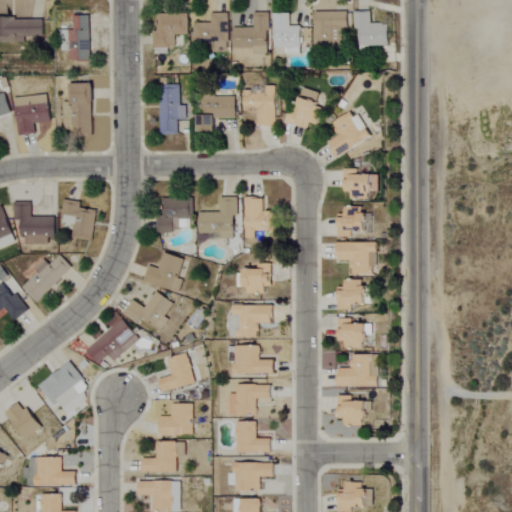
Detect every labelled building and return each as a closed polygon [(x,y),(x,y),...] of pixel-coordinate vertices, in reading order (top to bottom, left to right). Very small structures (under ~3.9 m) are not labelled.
[(341,29),(347,29),(346,12),(312,12),(313,46),(341,46),(341,29)] [(386,23),(370,24),(370,12),(353,12),(353,32),(358,32),(358,51),(387,50),(386,23)] [(251,54),(266,55),(267,13),(252,13),(252,28),(231,28),(231,49),(251,49),(251,54)] [(288,13),(272,13),(271,48),(285,48),(284,54),(299,55),(299,26),(288,26),(288,13)] [(186,35),(187,15),(154,14),(153,48),(173,48),(174,35),(186,35)] [(192,23),(192,48),(226,49),(227,14),(210,14),(209,23),(192,23)] [(88,15),(72,15),(72,31),(68,31),(69,60),(89,60),(88,15)] [(41,37),(41,19),(0,18),(0,41),(22,42),(22,37),(41,37)] [(91,137),(90,84),(70,84),(71,137),(91,137)] [(179,85),(159,86),(160,135),(177,135),(177,120),(185,120),(185,105),(179,105),(179,85)] [(276,86),(265,86),(265,93),(243,93),(243,112),(257,113),(257,126),(274,127),(276,86)] [(284,123),(307,129),(309,123),(316,125),(320,111),(314,110),(319,93),(301,88),(295,113),(288,111),(284,123)] [(5,89),(0,90),(0,116),(11,114),(5,89)] [(48,96),(15,97),(17,136),(34,135),(34,124),(49,123),(48,96)] [(235,97),(203,96),(203,117),(196,117),(196,132),(213,133),(213,118),(235,119),(235,97)] [(63,103),(63,131),(71,131),(70,102),(63,103)] [(371,137),(358,115),(352,118),(349,113),(331,124),(338,135),(326,142),(336,158),(371,137)] [(357,170),(343,169),(342,193),(349,193),(349,199),(369,200),(370,176),(356,176),(357,170)] [(232,240),(232,215),(236,215),(236,198),(218,198),(218,212),(197,213),(198,241),(232,240)] [(243,239),(254,239),(254,232),(275,233),(276,212),(261,212),(262,198),(244,198),(243,239)] [(95,211),(78,209),(79,202),(63,200),(60,223),(72,224),(71,239),(91,241),(95,211)] [(158,231),(188,231),(188,200),(157,200),(158,231)] [(53,217),(30,217),(30,203),(13,202),(12,220),(20,220),(20,245),(47,245),(47,238),(53,238),(53,217)] [(0,247),(14,243),(1,207),(0,207),(0,247)] [(350,237),(350,233),(371,232),(371,214),(361,214),(361,207),(342,208),(343,214),(336,214),(336,238),(350,237)] [(375,275),(375,243),(335,243),(335,261),(350,261),(350,275),(375,275)] [(178,293),(181,279),(177,278),(182,259),(162,254),(158,269),(147,266),(142,283),(178,293)] [(70,268),(58,255),(47,265),(41,260),(32,268),(36,273),(22,287),(36,302),(70,268)] [(263,294),(263,286),(269,286),(268,265),(255,265),(255,271),(242,271),(242,294),(263,294)] [(0,310),(4,308),(12,321),(27,311),(15,294),(10,297),(0,281),(0,310)] [(336,310),(350,311),(350,305),(370,305),(370,287),(361,287),(361,281),(343,281),(342,288),(336,288),(336,310)] [(172,302),(153,292),(144,308),(130,300),(121,315),(137,324),(139,319),(160,331),(167,319),(164,317),(172,302)] [(229,306),(228,337),(256,338),(257,324),(270,324),(270,307),(229,306)] [(113,362),(138,339),(120,319),(84,352),(96,365),(107,356),(113,362)] [(351,319),(336,319),(337,342),(343,342),(343,349),(363,349),(363,325),(351,325),(351,319)] [(229,375),(272,374),(272,360),(258,361),(258,346),(228,347),(229,375)] [(188,355),(168,359),(171,377),(157,379),(160,392),(194,385),(188,355)] [(377,386),(377,365),(371,365),(371,355),(350,355),(350,369),(335,369),(336,388),(377,386)] [(37,386),(52,406),(57,403),(65,414),(90,394),(67,363),(37,386)] [(269,385),(234,385),(234,416),(254,416),(255,399),(268,399),(269,385)] [(336,419),(343,419),(342,426),(363,426),(363,403),(351,403),(351,396),(337,396),(336,419)] [(3,414),(24,440),(39,428),(18,402),(3,414)] [(192,405),(170,404),(170,417),(159,417),(158,435),(192,436),(192,405)] [(254,423),(234,423),(235,454),(269,453),(268,439),(255,439),(254,423)] [(176,457),(184,458),(184,443),(155,442),(155,459),(141,459),(140,473),(175,474),(176,457)] [(74,486),(74,472),(60,472),(60,458),(34,459),(34,487),(74,486)] [(272,478),(272,464),(232,463),(231,491),(258,492),(259,477),(272,478)] [(179,482),(136,483),(137,496),(150,496),(151,511),(179,511),(179,482)] [(337,490),(336,511),(350,511),(351,507),(373,507),(373,490),(361,490),(361,483),(344,483),(343,490),(337,490)] [(63,511),(60,511),(60,496),(40,495),(39,511),(63,511)] [(258,511),(258,500),(231,500),(231,511),(258,511)]
